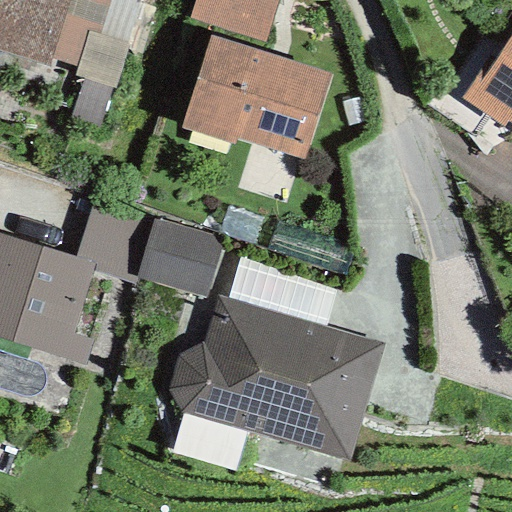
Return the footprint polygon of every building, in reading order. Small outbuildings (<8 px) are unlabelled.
[(0,0),(0,52),(6,54),(49,67),(52,59),(70,0),(0,0)] [(70,0),(52,59),(76,67),(88,31),(98,35),(109,0),(70,0)] [(140,0),(109,0),(98,35),(127,44),(140,0)] [(274,0),(193,0),(188,18),(261,42),(274,0)] [(110,88),(113,89),(127,44),(98,35),(88,31),(76,67),(74,75),(83,78),(110,88)] [(507,122),(511,125),(511,33),(485,74),(479,69),(460,99),(503,128),(507,122)] [(303,160),(330,73),(210,36),(180,128),(233,145),(235,140),(303,160)] [(69,120),(98,129),(110,88),(83,78),(69,120)] [(91,271),(134,284),(135,278),(152,219),(92,201),(75,258),(93,264),(91,271)] [(203,299),(221,239),(152,219),(135,278),(203,299)] [(75,258),(0,234),(0,338),(83,366),(91,340),(70,333),(91,271),(93,264),(75,258)] [(228,299),(325,326),(335,289),(238,258),(228,299)] [(348,461),(382,342),(325,326),(228,299),(217,296),(203,343),(178,354),(166,388),(180,413),(348,461)]
